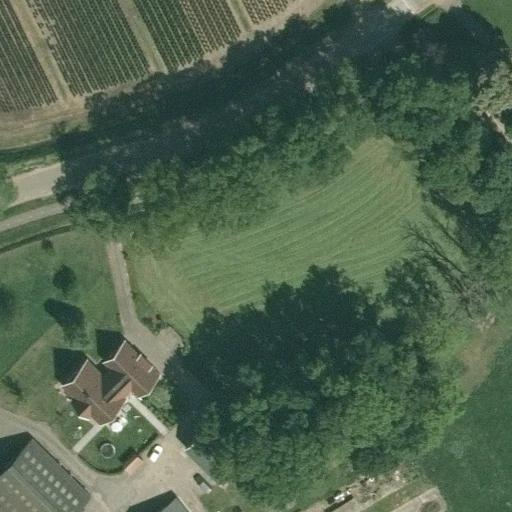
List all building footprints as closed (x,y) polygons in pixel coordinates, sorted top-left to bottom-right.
[(468,145),(488,129),(468,105),(448,121),(468,145)] [(90,411),(99,420),(133,387),(138,392),(157,374),(124,341),(105,360),(111,366),(102,375),(87,360),(63,383),(76,396),(72,399),(87,414),(90,411)] [(204,426),(198,433),(195,431),(181,445),(204,466),(220,481),(239,461),(204,426)] [(0,511),(74,511),(92,494),(32,436),(0,468),(0,511)] [(261,472),(253,464),(246,471),(237,480),(236,481),(244,489),(261,472)] [(189,511),(176,495),(154,511),(189,511)]
